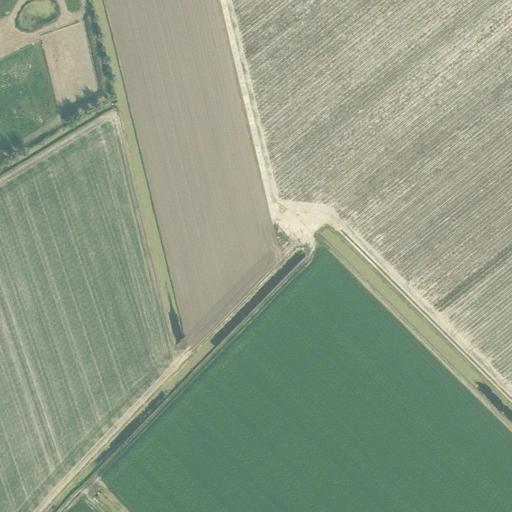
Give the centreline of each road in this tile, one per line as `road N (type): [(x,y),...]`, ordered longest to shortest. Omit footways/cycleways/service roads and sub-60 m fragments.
road 1 (track): [(40,511),(298,239),(328,218),(511,399)]
road 2 (track): [(302,243),(325,252),(511,434)]
road 3 (track): [(302,243),(271,212),(219,0)]
